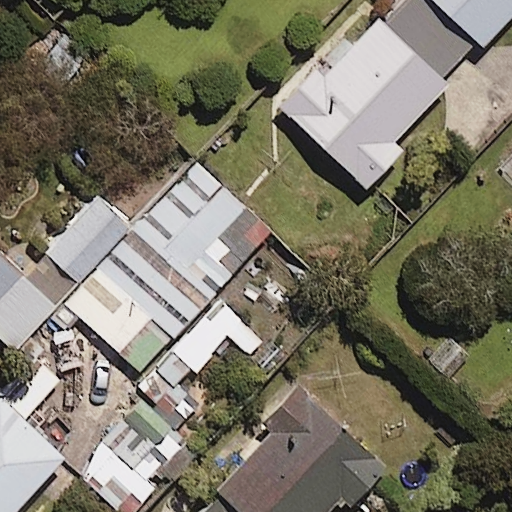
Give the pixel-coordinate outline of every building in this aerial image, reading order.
[(471,36),(431,0),(385,0),(375,11),(371,7),(320,61),(306,48),(264,93),(360,184),(400,141),(390,132),(447,72),(442,67),(471,36)] [(511,0),(431,0),(471,36),(476,41),(511,2),(511,0)] [(84,50),(53,23),(25,54),(56,82),(84,50)] [(99,122),(66,140),(86,175),(119,157),(99,122)] [(190,156),(43,314),(59,330),(76,311),(133,364),(263,225),(190,156)] [(2,253),(47,297),(122,218),(77,174),(2,253)] [(47,297),(2,253),(0,251),(0,335),(6,341),(47,297)] [(195,400),(171,378),(185,363),(191,368),(211,347),(217,352),(231,337),(244,348),(257,334),(215,295),(134,382),(175,421),(195,400)] [(14,360),(0,374),(0,507),(56,447),(19,412),(55,373),(32,351),(45,337),(30,323),(4,351),(14,360)] [(377,457),(293,378),(258,414),(265,421),(207,482),(215,490),(237,511),(311,511),(331,491),(338,498),(377,457)] [(149,443),(165,459),(186,438),(134,387),(114,408),(121,415),(149,443)] [(119,511),(122,511),(166,469),(145,448),(149,443),(121,415),(72,465),(119,511)] [(470,506),(492,481),(469,461),(447,486),(470,506)] [(237,511),(215,490),(193,511),(173,511),(237,511)]
